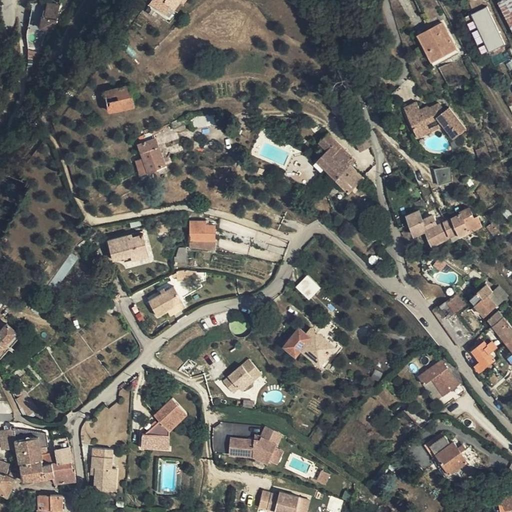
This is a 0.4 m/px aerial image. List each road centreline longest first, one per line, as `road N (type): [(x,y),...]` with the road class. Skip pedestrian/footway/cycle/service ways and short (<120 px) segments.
road 1 (residential): [(405,290),(384,283),(323,224),(298,240),(267,300),(205,312),(148,352),(75,422),(49,427),(0,419)]
road 2 (residential): [(405,290),(381,157),(339,24),(339,13),(350,15),(398,75),(404,71),(387,0)]
road 3 (unknown): [(148,352),(204,393),(214,473),(270,487)]
road 4 (residential): [(511,426),(405,290)]
